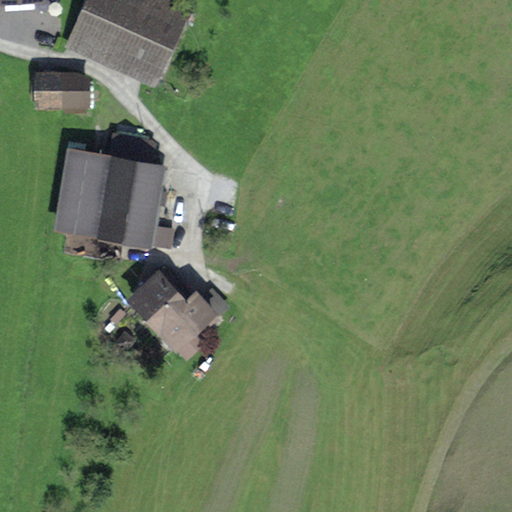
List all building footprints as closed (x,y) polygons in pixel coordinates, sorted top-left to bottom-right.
[(149,0),(94,0),(74,44),(153,81),(183,16),(149,0)] [(36,79),(35,106),(88,107),(89,80),(36,79)] [(162,169),(73,154),(60,230),(150,245),(162,169)] [(159,231),(156,249),(171,251),(174,233),(159,231)] [(161,277),(132,304),(180,354),(216,319),(194,297),(186,304),(161,277)] [(138,332),(121,313),(108,325),(126,343),(138,332)]
